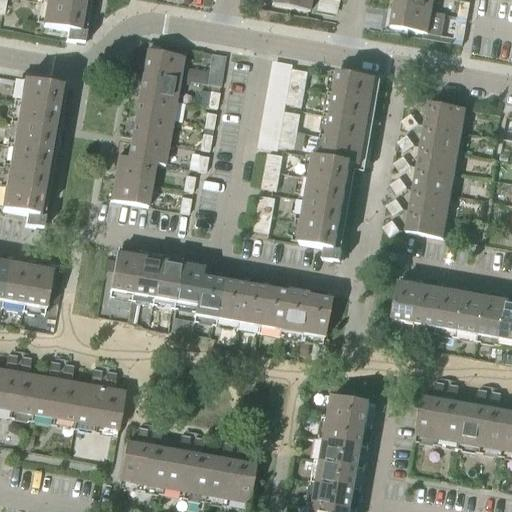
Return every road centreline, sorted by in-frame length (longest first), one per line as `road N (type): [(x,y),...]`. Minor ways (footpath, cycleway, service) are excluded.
road 1 (residential): [(511,283),(431,270),(321,280),(229,264),(231,248)]
road 2 (residential): [(266,41),(147,21),(127,27),(87,71),(0,57)]
road 3 (residential): [(231,248),(266,41)]
road 4 (residential): [(511,84),(345,56)]
road 5 (residential): [(81,221),(231,248)]
road 6 (residential): [(392,511),(371,508),(394,399)]
